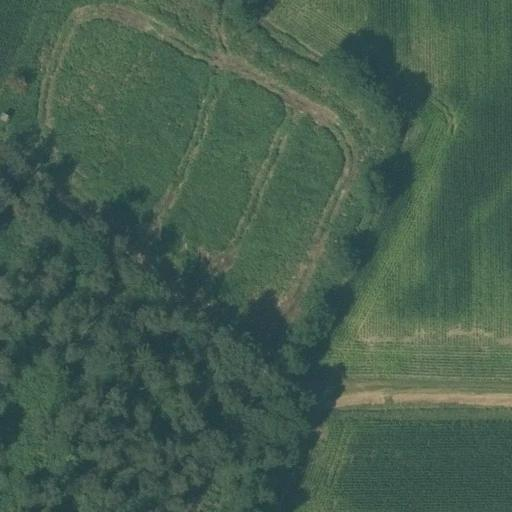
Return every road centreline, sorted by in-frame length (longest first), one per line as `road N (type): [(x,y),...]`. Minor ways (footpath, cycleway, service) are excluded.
road 1 (track): [(311,399),(274,393),(0,143)]
road 2 (track): [(262,511),(311,399),(335,389),(511,390)]
